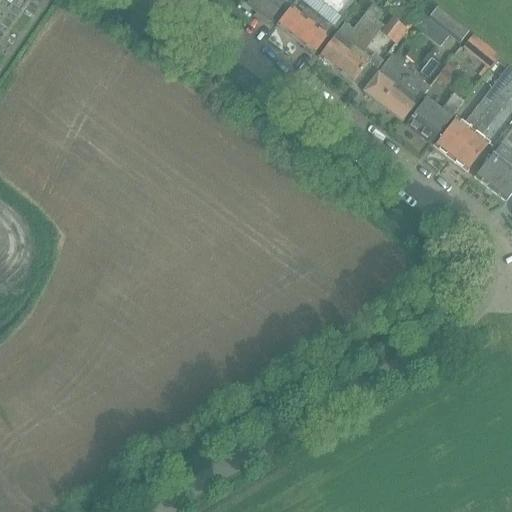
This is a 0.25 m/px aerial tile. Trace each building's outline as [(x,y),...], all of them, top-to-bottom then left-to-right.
[(284,3),(280,0),(251,0),(247,6),(270,22),(284,3)] [(297,0),(276,27),(313,56),(343,18),(319,0),(297,0)] [(372,6),(369,10),(353,31),(344,24),(318,59),(335,72),(374,21),(381,12),(372,6)] [(438,12),(428,24),(448,39),(459,48),(461,46),(469,35),(438,12)] [(381,35),(383,37),(396,46),(411,27),(396,15),(381,35)] [(361,91),(373,75),(381,64),(374,58),(370,64),(361,58),(383,29),(374,21),(335,72),(352,85),(352,84),(361,91)] [(469,35),(461,46),(464,48),(463,49),(489,70),(499,58),(470,34),(469,35)] [(402,124),(414,108),(429,90),(390,59),(375,78),(363,94),(402,124)] [(511,69),(509,67),(503,75),(511,81),(511,79),(511,69)] [(441,71),(435,80),(443,86),(449,87),(452,83),(449,77),(441,71)] [(504,86),(449,160),(466,173),(488,145),(480,139),(510,101),(511,102),(511,79),(511,81),(506,88),(504,86)] [(449,160),(504,86),(498,81),(463,127),(455,121),(434,148),(449,160)] [(430,146),(443,130),(463,104),(453,96),(439,114),(424,103),(406,127),(430,146)] [(505,204),(511,194),(511,152),(501,144),(492,155),(474,179),(505,204)]
